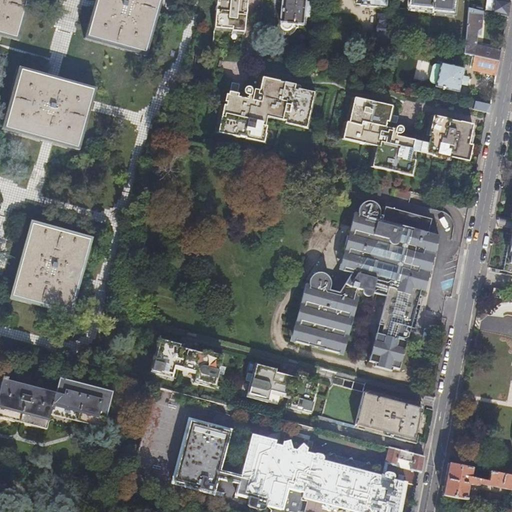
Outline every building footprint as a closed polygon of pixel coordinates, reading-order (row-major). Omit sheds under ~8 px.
[(0,0),(0,37),(17,42),(29,0),(0,0)] [(94,0),(84,41),(143,57),(158,0),(94,0)] [(246,0),(216,0),(215,30),(231,32),(231,34),(244,35),(246,0)] [(281,0),(280,24),(280,26),(280,28),(281,30),(283,31),(285,31),(286,32),(288,31),(290,30),(291,29),(292,27),(293,26),(302,27),(303,18),(310,19),(312,4),(304,3),(304,1),(298,0),(281,0)] [(360,0),(360,8),(362,8),(361,16),(379,18),(381,16),(382,10),(384,10),(385,0),(360,0)] [(406,0),(405,11),(431,14),(430,15),(454,18),(455,0),(406,0)] [(498,0),(498,2),(494,1),(492,15),(507,18),(508,19),(510,4),(504,3),(504,0),(498,0)] [(498,64),(500,53),(475,47),(476,36),(476,33),(481,30),(482,13),(467,9),(463,56),(474,59),(498,64)] [(378,43),(390,44),(390,40),(392,19),(381,18),(378,43)] [(370,43),(369,56),(377,56),(378,43),(370,43)] [(471,72),(495,77),(498,64),(474,59),(471,72)] [(435,86),(435,89),(458,94),(460,86),(466,87),(468,80),(461,78),(463,70),(440,65),(439,68),(435,86)] [(435,86),(439,68),(434,67),(431,69),(428,82),(430,85),(435,86)] [(93,90),(20,70),(3,132),(76,152),(93,90)] [(218,139),(243,144),(243,143),(248,144),(248,145),(270,150),(272,139),(267,139),(269,132),(267,131),(269,123),(284,126),(283,128),(312,134),(318,98),(302,95),(303,90),(265,82),(261,99),(259,98),(260,95),(255,94),(254,97),(252,97),(250,104),(241,102),(242,99),(240,99),(242,89),(235,88),(232,98),(231,99),(231,100),(226,99),(224,107),(229,108),(229,112),(224,111),(218,139)] [(348,124),(344,142),(379,148),(378,157),(373,156),(371,171),(416,179),(419,164),(411,162),(413,153),(447,160),(447,164),(450,165),(451,161),(462,163),(462,166),(466,167),(466,164),(470,164),(473,147),(463,145),(464,144),(473,146),(475,138),(472,138),(474,128),(461,125),(461,126),(451,124),(451,123),(431,119),(427,139),(432,141),(431,146),(397,139),(399,130),(388,128),(389,122),(400,125),(401,117),(396,116),(398,109),(355,100),(350,124),(348,124)] [(462,109),(488,115),(490,106),(464,101),(462,109)] [(422,298),(439,237),(427,234),(431,220),(384,208),(382,215),(379,214),(379,212),(378,209),(376,207),(374,205),(372,204),(370,203),(367,203),(364,203),(362,205),(360,206),(358,208),(357,211),(357,214),(357,216),(343,272),(351,274),(338,294),(328,292),(330,285),(329,283),(328,280),(327,278),(325,276),(322,275),(320,274),(317,274),(314,275),(312,277),(310,278),(309,281),(308,283),(308,286),(308,288),(294,343),(308,347),(310,342),(325,346),(324,351),(338,355),(355,290),(361,292),(361,293),(362,295),(363,297),(364,298),(366,298),(368,298),(369,297),(371,296),(372,294),(385,298),(378,325),(390,329),(387,338),(375,334),(368,363),(375,365),(374,368),(391,372),(392,369),(399,371),(406,343),(403,341),(403,340),(404,340),(406,340),(407,339),(408,336),(408,335),(407,333),(406,332),(405,332),(406,328),(410,329),(418,297),(422,298)] [(511,203),(509,220),(498,218),(496,225),(510,228),(509,234),(507,233),(499,270),(511,272),(511,203)] [(31,224),(8,301),(70,318),(92,240),(31,224)] [(504,290),(493,288),(491,297),(503,299),(504,290)] [(196,375),(193,384),(202,386),(203,383),(215,386),(220,366),(219,366),(222,355),(202,350),(201,354),(183,349),(179,348),(180,344),(160,339),(157,350),(156,350),(150,372),(159,375),(160,371),(172,375),(173,369),(178,370),(196,375)] [(256,400),(265,403),(267,394),(285,398),(290,399),(288,405),(300,408),(299,412),(308,414),(314,391),(313,391),(316,380),(296,375),(295,379),(273,373),(274,369),(254,364),(251,375),(250,374),(245,394),(257,397),(256,400)] [(172,375),(160,371),(159,375),(175,379),(178,370),(173,369),(172,375)] [(0,415),(45,427),(49,413),(102,427),(111,393),(58,379),(54,393),(6,380),(6,378),(2,377),(0,382),(0,415)] [(328,383),(319,418),(402,440),(414,443),(415,437),(416,429),(417,422),(420,409),(420,407),(419,407),(409,405),(328,383)] [(290,399),(285,398),(283,407),(299,412),(300,408),(288,405),(290,399)] [(392,481),(393,478),(392,474),(387,473),(383,474),(382,477),(373,475),(366,464),(356,470),(349,460),(338,466),(331,455),(322,462),(322,458),(320,455),(316,454),(312,456),(309,453),(310,450),(305,449),(301,445),(303,440),(290,436),(288,441),(283,443),(278,442),(278,444),(274,446),(274,442),(250,435),(239,476),(219,471),(230,431),(188,419),(171,484),(213,495),(217,480),(237,485),(235,495),(248,499),(246,504),(248,507),(260,511),(263,510),(264,507),(267,507),(270,511),(269,511),(297,511),(301,498),(351,511),(399,511),(401,505),(405,484),(392,481)] [(414,443),(402,440),(402,443),(415,446),(417,437),(415,437),(414,443)] [(410,470),(418,473),(421,457),(420,456),(420,457),(389,449),(385,464),(395,466),(397,459),(412,463),(410,470)] [(444,480),(441,495),(474,502),(475,497),(466,495),(468,484),(477,486),(478,485),(478,484),(511,490),(511,477),(488,473),(486,481),(469,478),(471,469),(447,464),(444,480)]
